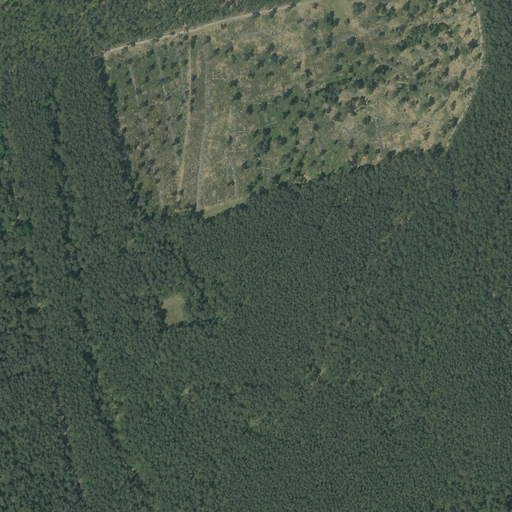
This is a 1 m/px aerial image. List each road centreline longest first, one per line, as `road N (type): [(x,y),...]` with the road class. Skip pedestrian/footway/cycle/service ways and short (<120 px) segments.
road 1 (track): [(84,511),(0,134)]
road 2 (track): [(470,0),(479,64),(446,148),(471,243),(511,341)]
road 3 (track): [(0,77),(28,59),(88,56),(312,0)]
